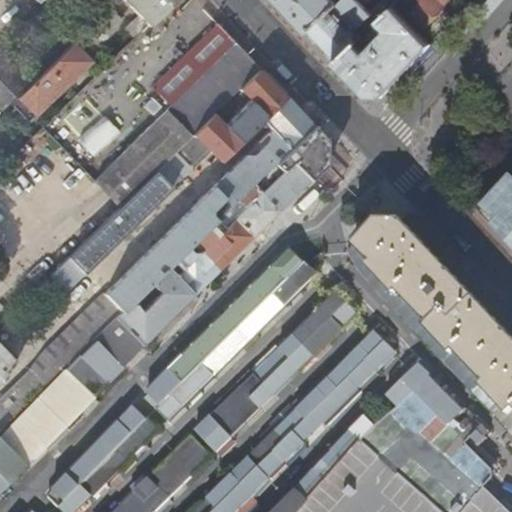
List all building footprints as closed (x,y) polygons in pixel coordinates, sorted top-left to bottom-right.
[(0,0),(0,110),(13,96),(0,81),(0,47),(45,0),(0,0)] [(126,28),(135,38),(174,0),(126,0),(140,14),(126,28)] [(277,0),(309,32),(335,7),(342,0),(277,0)] [(428,25),(451,0),(412,0),(410,3),(411,3),(408,7),(428,25)] [(351,23),(335,7),(309,32),(337,62),(358,42),(371,30),(358,16),(351,23)] [(367,51),(358,42),(337,62),(368,95),(383,95),(430,45),(394,7),(379,22),(388,31),(367,51)] [(122,18),(111,8),(32,84),(12,104),(29,121),(96,55),(92,50),(117,25),(116,24),(122,18)] [(388,31),(379,22),(371,30),(358,42),(367,51),(388,31)] [(219,23),(152,86),(170,105),(236,41),(219,23)] [(95,179),(121,206),(215,114),(242,88),(262,69),(260,67),(236,41),(170,105),(95,179)] [(225,125),(215,114),(121,206),(99,227),(55,270),(68,284),(83,270),(85,272),(182,178),(183,179),(211,150),(222,161),(288,97),(262,69),(242,88),(252,98),(225,125)] [(86,94),(57,120),(91,158),(120,132),(86,94)] [(0,377),(16,361),(0,343),(0,432),(117,316),(134,300),(142,292),(146,288),(152,283),(169,266),(192,243),(201,234),(218,217),(223,212),(227,208),(231,204),(238,197),(254,182),(276,160),(313,123),(296,105),(105,291),(104,290),(45,348),(30,367),(31,368),(0,398),(0,377)] [(327,163),(328,138),(313,123),(276,160),(284,169),(262,190),(281,209),(327,163)] [(284,169),(276,160),(254,182),(262,190),(284,169)] [(511,242),(511,179),(486,208),(501,222),(496,228),(511,242)] [(246,206),(236,217),(254,235),(281,209),(262,190),(254,182),(238,197),(246,206)] [(231,221),(227,216),(223,212),(218,217),(201,234),(209,243),(231,221)] [(236,217),(231,221),(209,243),(201,234),(192,243),(201,252),(219,270),(254,235),(236,217)] [(55,270),(99,227),(89,218),(28,277),(28,282),(9,302),(15,309),(55,270)] [(511,333),(421,237),(407,222),(378,218),(353,241),(370,259),(367,262),(395,291),(398,288),(428,319),(424,322),(451,351),(455,348),(484,379),(481,383),(508,412),(511,409),(511,333)] [(201,252),(177,274),(195,293),(219,270),(201,252)] [(170,422),(317,274),(305,262),(185,383),(158,409),(170,422)] [(143,309),(134,300),(117,316),(144,343),(195,293),(177,274),(169,266),(152,283),(160,292),(143,309)] [(151,293),(146,288),(142,292),(147,297),(151,293)] [(336,292),(160,466),(112,511),(154,511),(186,481),(356,313),(336,292)] [(0,491),(19,472),(144,343),(117,316),(0,432),(0,491)] [(0,333),(0,341),(22,345),(25,328),(2,323),(0,333)] [(373,331),(194,509),(191,511),(238,511),(288,465),(395,354),(373,331)] [(426,363),(391,395),(453,458),(473,438),(456,421),(467,410),(433,376),(436,374),(426,363)] [(147,398),(158,409),(185,383),(172,370),(149,393),(151,394),(147,398)] [(149,419),(135,407),(48,497),(63,511),(75,511),(93,495),(95,498),(162,430),(150,418),(149,419)] [(511,511),(511,508),(488,486),(464,511),(442,511),(433,503),(446,487),(402,447),(387,463),(361,439),(373,426),(362,416),(296,488),(271,511),(511,511)]
